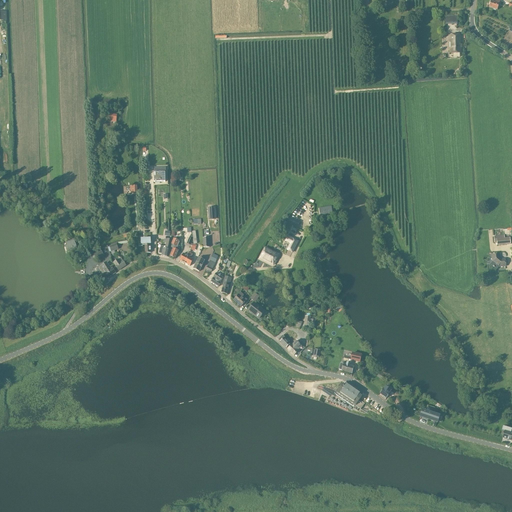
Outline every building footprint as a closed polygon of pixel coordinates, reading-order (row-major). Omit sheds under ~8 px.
[(491,1),(489,8),(493,9),(493,10),(496,11),(496,10),(497,10),(500,1),(496,0),(495,0),(495,3),(491,1)] [(450,53),(461,53),(461,36),(449,36),(450,53)] [(155,172),(154,172),(154,182),(165,182),(165,172),(165,169),(155,169),(155,172)] [(320,216),(332,214),(331,207),(319,209),(320,216)] [(510,238),(504,239),(504,235),(494,236),(495,243),(497,242),(497,245),(510,244),(510,238)] [(292,252),(298,241),(288,236),(285,241),(291,244),(287,250),(292,252)] [(141,241),(138,241),(139,246),(143,246),(143,245),(145,245),(145,253),(151,253),(150,241),(151,241),(151,238),(141,239),(141,241)] [(77,249),(75,244),(74,239),(66,242),(67,246),(66,246),(67,252),(77,249)] [(169,250),(171,240),(167,239),(165,249),(160,248),(159,252),(162,253),(162,256),(168,257),(169,250)] [(179,248),(178,247),(180,242),(179,242),(179,241),(174,239),(171,244),(172,245),(171,248),(173,249),(170,256),(175,258),(178,251),(179,248)] [(275,260),(278,256),(270,252),(271,251),(266,248),(261,257),(268,260),(267,262),(273,265),(274,264),(275,264),(277,261),(275,260)] [(97,260),(104,256),(100,250),(93,255),(97,260)] [(180,260),(185,263),(190,253),(189,252),(187,256),(183,254),(180,260)] [(190,253),(185,263),(190,266),(194,259),(190,257),(191,256),(192,257),(193,254),(190,253)] [(500,267),(506,266),(505,259),(502,259),(499,257),(499,254),(492,255),(492,261),(500,267)] [(203,265),(205,260),(199,258),(193,269),(199,272),(201,268),(202,268),(203,265)] [(118,271),(126,266),(122,260),(120,261),(118,260),(114,263),(118,271)] [(210,261),(206,269),(211,272),(215,263),(210,261)] [(107,278),(115,273),(112,268),(111,269),(107,263),(101,266),(106,273),(104,274),(107,278)] [(213,278),(211,282),(218,287),(221,283),(220,283),(223,278),(216,274),(213,278)] [(227,294),(231,278),(225,277),(223,284),(224,284),(222,292),(227,294)] [(241,306),(246,301),(239,295),(234,300),(241,306)] [(264,312),(254,304),(248,310),(251,313),(252,312),(253,313),(253,314),(259,319),(264,312)] [(290,329),(283,336),(287,340),(286,340),(290,344),(296,338),(297,337),(290,329)] [(283,336),(279,340),(280,342),(286,347),(290,344),(286,340),(287,340),(283,336)] [(293,344),(288,350),(294,355),(297,351),(300,353),(302,352),(305,348),(300,344),(297,347),(295,346),(293,344)] [(352,353),(351,360),(360,362),(361,355),(352,353)] [(347,363),(346,365),(341,364),(339,370),(352,374),(354,367),(350,366),(351,364),(347,363)] [(337,387),(324,389),(335,396),(336,395),(349,404),(357,409),(358,407),(367,413),(370,408),(365,404),(359,400),(362,396),(360,395),(360,394),(360,393),(344,382),(342,385),(340,386),(338,388),(337,387)] [(382,391),(380,394),(386,399),(388,397),(388,396),(388,397),(390,395),(389,395),(391,392),(393,389),(387,385),(385,387),(384,390),(384,389),(382,391)] [(422,411),(420,417),(437,423),(439,417),(422,411)] [(502,430),(502,431),(505,432),(504,432),(504,436),(503,439),(511,441),(511,434),(510,434),(510,433),(511,433),(511,429),(506,427),(503,427),(502,430)]
